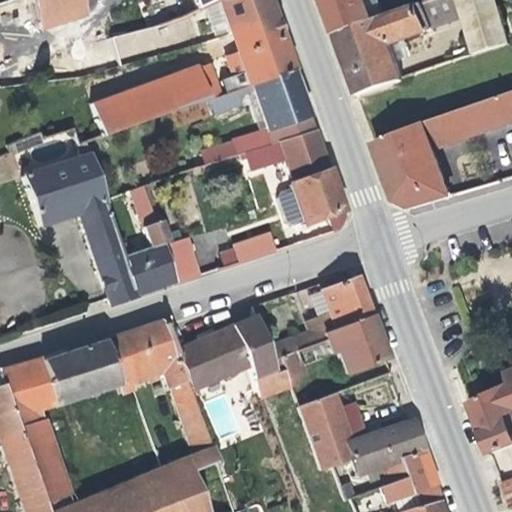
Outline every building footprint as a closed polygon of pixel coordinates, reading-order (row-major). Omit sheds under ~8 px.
[(54,0),(30,0),(37,24),(59,17),(54,0)] [(54,0),(59,17),(83,10),(80,0),(54,0)] [(226,32),(227,34),(272,18),(265,0),(215,0),(214,1),(226,32)] [(323,0),(325,4),(337,36),(375,22),(366,0),(323,0)] [(457,0),(437,0),(433,1),(375,22),(337,36),(348,66),(359,97),(404,82),(397,63),(391,45),(401,41),(464,19),(457,0)] [(475,57),(510,46),(496,0),(457,0),(464,19),(475,57)] [(214,1),(202,7),(214,37),(226,32),(214,1)] [(120,61),(199,34),(192,12),(113,38),(120,61)] [(237,64),(227,67),(231,77),(219,80),(224,95),(291,72),(279,37),(272,18),(227,34),(234,53),(237,64)] [(391,45),(397,63),(408,60),(401,41),(391,45)] [(234,53),(223,57),(227,67),(237,64),(234,53)] [(206,101),(218,96),(207,66),(195,70),(206,101)] [(126,128),(206,101),(195,70),(117,99),(126,128)] [(291,72),(224,95),(218,96),(206,101),(211,116),(239,106),(237,98),(250,93),(265,132),(270,146),(279,143),(313,132),(301,100),(291,72)] [(511,95),(461,112),(469,133),(511,118),(511,95)] [(89,105),(100,138),(126,128),(117,99),(116,96),(89,105)] [(469,133),(461,112),(455,114),(462,136),(469,133)] [(412,208),(452,197),(429,135),(446,130),(441,119),(426,124),(377,144),(396,200),(402,204),(412,208)] [(270,146),(265,132),(230,144),(234,158),(270,146)] [(300,226),(341,211),(317,144),(313,132),(279,143),(292,184),(287,186),(300,226)] [(4,145),(6,154),(41,141),(41,139),(39,133),(4,145)] [(76,146),(79,157),(87,155),(84,143),(76,146)] [(234,158),(230,144),(201,153),(205,168),(234,158)] [(104,296),(109,305),(135,297),(134,295),(122,258),(103,201),(87,155),(79,157),(20,177),(37,227),(76,214),(104,296)] [(142,230),(155,226),(141,189),(129,193),(142,230)] [(122,258),(134,295),(153,288),(173,282),(161,246),(166,244),(160,224),(155,226),(142,230),(150,249),(122,258)] [(222,267),(276,254),(271,234),(217,247),(222,267)] [(341,276),(315,285),(318,292),(351,280),(341,276)] [(351,280),(318,292),(325,315),(315,319),(304,323),(307,330),(312,344),(323,340),(320,333),(367,316),(354,281),(351,280)] [(325,315),(318,292),(308,296),(315,319),(325,315)] [(173,351),(176,359),(189,388),(222,374),(224,376),(246,366),(253,381),(275,373),(265,347),(253,316),(173,351)] [(384,359),(367,316),(320,333),(323,340),(328,354),(333,353),(341,375),(384,359)] [(162,374),(191,457),(210,451),(176,359),(173,351),(167,335),(163,323),(159,321),(134,329),(134,331),(145,369),(159,365),(162,374)] [(475,336),(471,323),(460,327),(464,339),(475,336)] [(307,330),(265,347),(275,373),(283,370),(278,357),(294,351),(312,344),(307,330)] [(120,336),(126,360),(130,377),(146,371),(145,369),(134,331),(120,336)] [(120,336),(104,341),(110,366),(126,360),(120,336)] [(294,351),(298,365),(328,354),(323,340),(312,344),(294,351)] [(104,341),(65,353),(61,358),(75,398),(117,385),(119,393),(130,389),(129,386),(126,378),(130,377),(126,360),(110,366),(104,341)] [(275,373),(253,381),(252,381),(258,399),(294,385),(292,377),(301,374),(298,365),(294,351),(278,357),(283,370),(275,373)] [(65,353),(40,361),(44,366),(57,404),(75,398),(61,358),(65,353)] [(44,511),(175,511),(160,468),(145,473),(57,510),(53,498),(67,493),(37,407),(52,402),(53,405),(57,404),(44,366),(40,361),(36,358),(0,369),(0,387),(0,388),(44,511)] [(129,386),(162,374),(159,365),(145,369),(146,371),(130,377),(126,378),(129,386)] [(480,399),(470,404),(489,453),(511,444),(511,436),(507,421),(511,418),(511,416),(511,413),(511,412),(511,383),(505,386),(480,399)] [(44,511),(0,388),(0,387),(0,447),(2,454),(21,511),(44,511)] [(337,409),(331,394),(296,407),(319,471),(349,461),(356,477),(369,473),(373,482),(383,479),(386,488),(406,480),(400,462),(424,453),(412,422),(407,420),(380,430),(348,441),(337,409)] [(351,404),(337,409),(348,441),(380,430),(377,423),(360,429),(351,404)] [(191,457),(160,468),(175,511),(230,511),(210,451),(191,457)] [(434,485),(424,453),(400,462),(406,480),(386,488),(379,490),(385,505),(390,503),(432,486),(434,485)] [(511,478),(501,482),(510,505),(511,504),(511,478)] [(347,484),(337,488),(343,502),(352,499),(347,484)] [(402,511),(437,501),(432,486),(390,503),(393,511),(402,511)] [(441,511),(437,501),(402,511),(441,511)]
